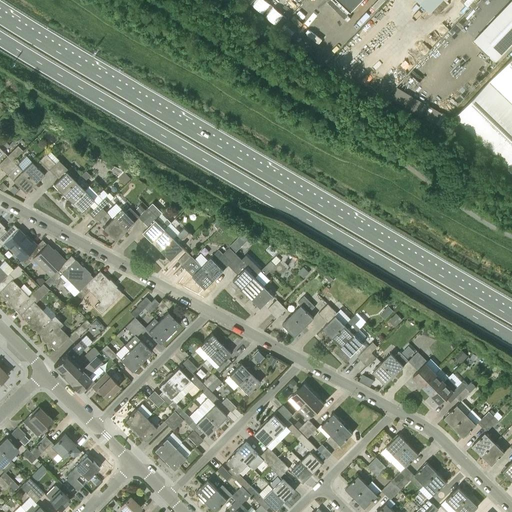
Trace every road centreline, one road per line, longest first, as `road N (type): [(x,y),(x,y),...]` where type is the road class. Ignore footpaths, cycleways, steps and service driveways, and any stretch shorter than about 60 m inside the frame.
road 1 (trunk): [(0,38),(511,339)]
road 2 (trunk): [(511,317),(0,17)]
road 3 (unclassified): [(209,311),(0,199)]
road 4 (residential): [(301,360),(167,498)]
road 5 (residential): [(95,425),(209,311)]
road 6 (unclassified): [(511,508),(439,438),(395,410)]
